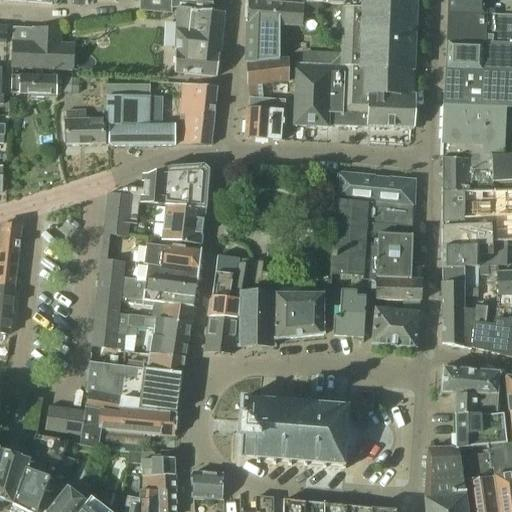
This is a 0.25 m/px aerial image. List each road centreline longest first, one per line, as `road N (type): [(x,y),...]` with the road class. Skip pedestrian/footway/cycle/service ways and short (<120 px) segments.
road 1 (residential): [(184,462),(218,466),(236,484),(412,495)]
road 2 (residential): [(190,382),(254,367),(423,375)]
road 3 (residential): [(190,382),(220,153)]
road 4 (residential): [(428,163),(220,153)]
road 5 (residential): [(428,163),(427,358)]
road 6 (residential): [(433,0),(428,163)]
road 7 (residential): [(220,153),(237,0)]
road 8 (residential): [(220,153),(88,186)]
road 9 (residential): [(423,375),(412,495)]
